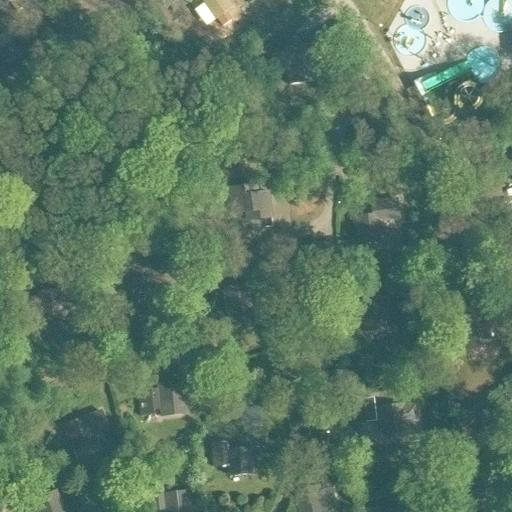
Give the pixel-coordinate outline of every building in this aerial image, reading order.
[(157,0),(165,10),(176,3),(174,0),(157,0)] [(201,9),(213,27),(240,9),(234,0),(208,0),(210,3),(201,9)] [(260,0),(273,11),(283,0),(260,0)] [(317,82),(313,46),(283,50),(284,54),(270,56),(272,76),(287,74),(288,86),(317,82)] [(259,195),(257,185),(227,189),(231,217),(245,215),(246,222),(271,219),(268,194),(259,195)] [(357,244),(381,241),(379,223),(399,221),(397,201),(369,205),(371,217),(354,219),(357,244)] [(322,245),(311,246),(311,256),(323,256),(322,245)] [(80,256),(64,257),(65,269),(81,268),(80,256)] [(137,281),(137,270),(109,271),(110,299),(124,299),(124,306),(148,305),(147,280),(137,281)] [(251,312),(247,287),(223,291),(227,316),(241,314),(243,326),(260,323),(258,311),(251,312)] [(39,319),(63,317),(63,312),(79,311),(77,291),(37,294),(39,319)] [(396,321),(396,300),(356,300),(356,318),(363,317),(363,332),(388,332),(388,322),(396,321)] [(449,307),(437,309),(440,320),(452,317),(449,307)] [(467,351),(491,347),(488,334),(506,330),(501,308),(460,316),(467,351)] [(152,417),(152,412),(159,412),(159,417),(185,414),(181,384),(157,386),(158,390),(138,392),(140,418),(152,417)] [(500,417),(511,410),(511,400),(510,398),(494,407),(500,417)] [(378,409),(376,399),(363,401),(366,424),(379,422),(381,434),(405,431),(404,424),(416,423),(414,407),(402,408),(402,406),(378,409)] [(491,408),(478,416),(483,425),(496,417),(491,408)] [(72,451),(95,442),(94,439),(109,433),(101,412),(62,427),(72,451)] [(226,451),(226,444),(212,445),(214,468),(227,467),(227,477),(252,474),(250,449),(226,451)] [(496,499),(493,474),(491,458),(454,463),(458,491),(470,490),(471,502),(496,499)] [(344,472),(332,474),(334,485),(346,483),(344,472)] [(162,496),(161,487),(149,488),(151,511),(159,511),(164,511),(189,511),(187,493),(162,496)] [(297,511),(322,511),(318,488),(294,493),(297,511)] [(62,511),(55,493),(32,502),(36,511),(62,511)]
